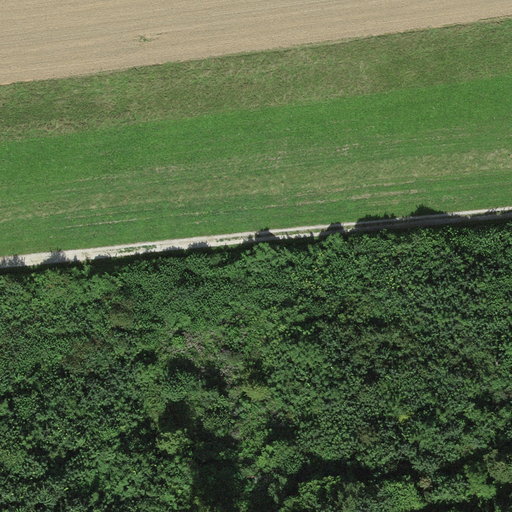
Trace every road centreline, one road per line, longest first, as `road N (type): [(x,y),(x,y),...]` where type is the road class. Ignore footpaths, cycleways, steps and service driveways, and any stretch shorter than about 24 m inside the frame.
road 1 (track): [(511,208),(0,240)]
road 2 (track): [(511,476),(395,511)]
